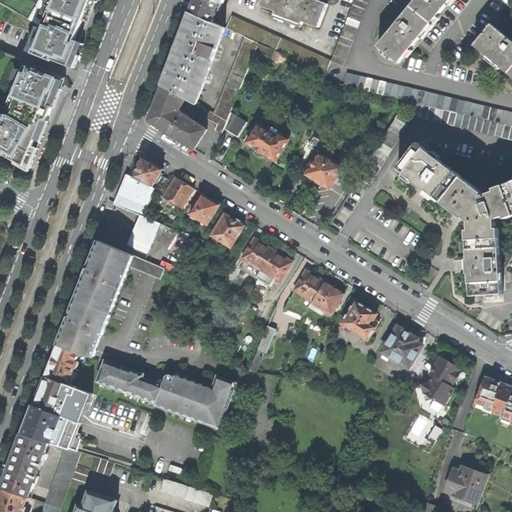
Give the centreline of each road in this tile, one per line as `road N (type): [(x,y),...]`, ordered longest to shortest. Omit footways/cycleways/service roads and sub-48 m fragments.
road 1 (residential): [(119,125),(509,364)]
road 2 (secondary): [(0,433),(119,125)]
road 3 (residential): [(511,102),(374,69),(361,42),(377,0)]
road 4 (secondary): [(119,125),(166,0)]
